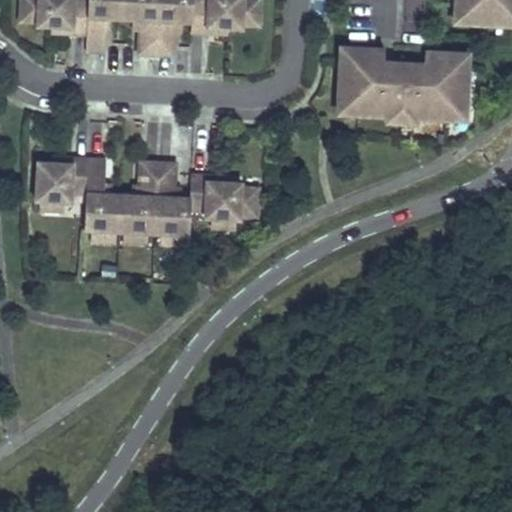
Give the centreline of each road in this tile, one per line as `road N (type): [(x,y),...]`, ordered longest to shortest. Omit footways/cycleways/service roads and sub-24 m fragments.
road 1 (tertiary): [(83,511),(133,449),(190,354),(269,275),(511,163)]
road 2 (residential): [(296,0),(285,83),(256,94),(60,83),(0,53)]
